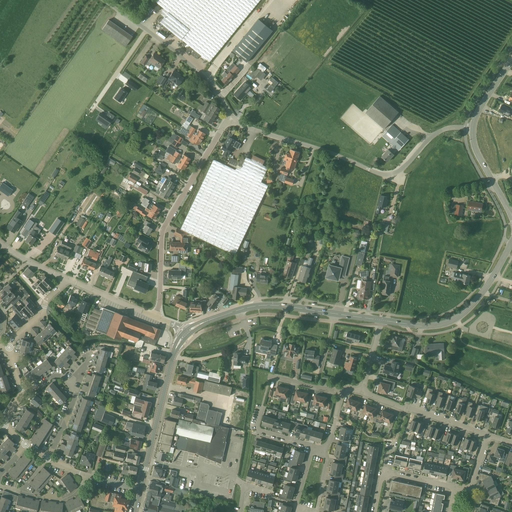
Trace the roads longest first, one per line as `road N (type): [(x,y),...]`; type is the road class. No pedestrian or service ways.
road 1 (unclassified): [(472,128),(434,133),(403,167),(384,174),(230,118)]
road 2 (unclassified): [(154,316),(164,225),(230,118)]
road 3 (secondary): [(202,322),(258,305),(381,320)]
road 4 (secondary): [(381,320),(453,320),(482,293),(511,241)]
road 5 (secondary): [(140,489),(172,355)]
road 6 (residential): [(362,391),(487,437)]
road 7 (unclassified): [(230,118),(196,69),(146,30)]
